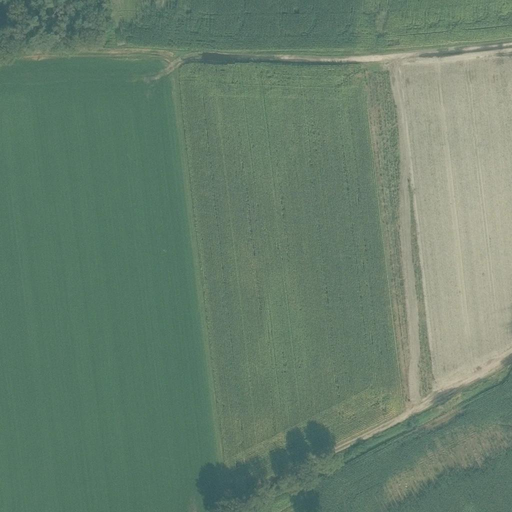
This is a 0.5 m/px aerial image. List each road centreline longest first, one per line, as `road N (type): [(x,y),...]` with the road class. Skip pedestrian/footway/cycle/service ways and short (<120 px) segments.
road 1 (track): [(0,56),(298,59),(511,40)]
road 2 (track): [(225,511),(225,505),(511,358)]
